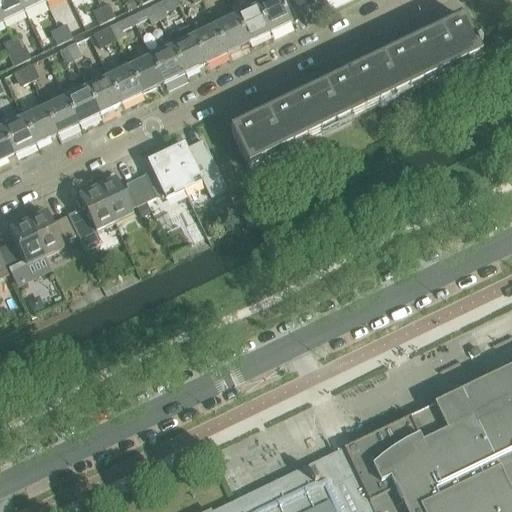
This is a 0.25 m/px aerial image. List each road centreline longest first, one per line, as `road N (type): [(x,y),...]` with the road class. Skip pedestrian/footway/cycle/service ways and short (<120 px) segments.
road 1 (tertiary): [(0,488),(511,241)]
road 2 (residential): [(0,201),(409,4)]
